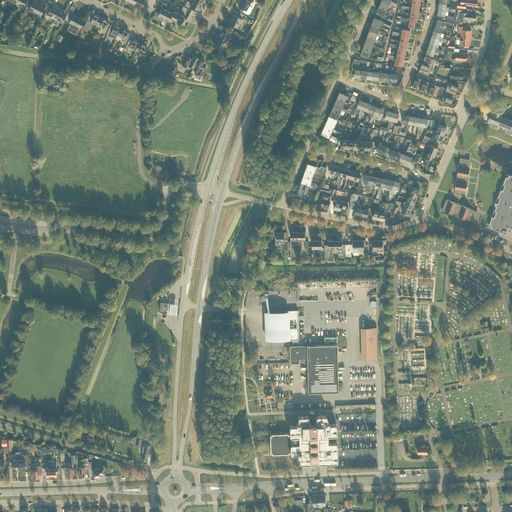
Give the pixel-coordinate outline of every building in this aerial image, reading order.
[(28,10),(34,13),(39,3),(33,0),(29,0),(28,3),(31,4),(28,10)] [(39,3),(34,13),(40,16),(45,7),(47,8),(51,1),(48,0),(45,6),(39,3)] [(199,10),(202,4),(193,0),(192,0),(191,3),(187,1),(186,3),(190,5),(199,10)] [(240,0),(238,6),(243,9),(247,10),(249,6),(251,2),(252,3),(253,0),(240,0)] [(458,2),(458,4),(457,8),(464,9),(464,8),(466,9),(466,5),(477,6),(477,1),(473,0),(460,0),(461,2),(458,2)] [(54,3),(51,1),(47,8),(50,10),(47,15),(49,16),(53,18),(54,16),(58,8),(52,5),(54,3)] [(387,10),(389,4),(382,1),(380,7),(387,10)] [(158,16),(163,19),(168,10),(165,8),(167,4),(164,3),(158,16)] [(172,7),(173,4),(171,3),(170,6),(168,10),(163,19),(168,22),(170,19),(173,12),(170,11),(172,7)] [(448,10),(448,11),(452,12),(452,9),(451,8),(452,7),(446,7),(447,4),(439,3),(439,8),(446,9),(448,10)] [(170,19),(175,22),(179,13),(176,11),(178,7),(176,6),(174,10),(173,12),(170,19)] [(249,6),(247,10),(243,9),(242,11),(248,15),(252,8),(249,6)] [(384,15),(387,10),(380,7),(377,12),(378,12),(377,15),(385,19),(386,16),(384,15)] [(53,18),(55,19),(53,23),(57,25),(59,21),(62,22),(68,10),(65,9),(64,11),(58,8),(54,16),(53,18)] [(464,9),(457,8),(457,10),(456,16),(458,16),(459,16),(459,11),(464,12),(464,9)] [(180,25),(185,16),(182,14),(184,10),(182,9),(179,13),(175,22),(180,25)] [(467,13),(461,12),(460,16),(460,18),(458,18),(458,23),(462,23),(462,21),(466,22),(466,20),(475,21),(476,14),(467,13)] [(233,14),(232,16),(229,23),(238,28),(242,19),(243,20),(245,16),(246,16),(240,13),(238,16),(238,17),(237,16),(233,14)] [(93,23),(97,25),(101,17),(99,16),(95,14),(94,16),(91,14),(89,17),(86,24),(83,28),(87,30),(89,29),(91,26),(92,24),(93,23)] [(70,23),(71,23),(69,26),(77,31),(79,27),(80,28),(84,20),(76,16),(73,15),(73,16),(70,23)] [(104,33),(108,27),(109,24),(106,22),(107,20),(101,17),(97,25),(101,27),(99,31),(104,33)] [(380,27),(381,23),(384,25),(390,27),(392,23),(386,20),(384,22),(382,21),(375,18),(372,24),(380,27)] [(446,27),(447,25),(444,25),(445,21),(438,19),(436,25),(446,28),(446,27)] [(115,24),(114,26),(111,25),(109,28),(106,34),(111,37),(113,33),(117,35),(121,28),(115,24)] [(386,33),(379,30),(380,27),(372,24),(370,30),(380,34),(384,35),(385,36),(386,33)] [(446,27),(446,28),(436,25),(434,31),(441,33),(442,30),(445,30),(445,29),(448,30),(449,28),(446,27)] [(461,37),(471,38),(471,31),(463,30),(464,27),(459,26),(458,32),(461,33),(461,37)] [(128,31),(121,28),(117,35),(121,38),(120,41),(125,44),(128,38),(130,34),(127,33),(128,31)] [(219,47),(220,44),(220,43),(224,45),(231,32),(224,28),(222,31),(220,31),(213,44),(219,47)] [(379,36),(380,34),(370,30),(368,36),(375,39),(377,35),(379,36)] [(432,36),(439,39),(442,39),(442,38),(442,37),(440,36),(441,33),(434,31),(432,36)] [(239,34),(235,39),(240,42),(243,37),(239,34)] [(373,45),(375,39),(368,36),(366,42),(373,45)] [(460,45),(470,46),(471,38),(461,37),(457,37),(456,39),(457,39),(461,40),(460,45)] [(133,39),(132,41),(129,40),(125,49),(129,52),(131,48),(135,50),(140,42),(133,39)] [(146,46),(140,42),(135,50),(139,52),(138,56),(143,59),(147,50),(145,49),(146,46)] [(371,51),(373,45),(366,42),(364,48),(371,51)] [(438,51),(438,49),(439,48),(436,47),(437,44),(430,42),(428,47),(438,51)] [(372,51),(371,51),(364,48),(361,54),(360,57),(366,58),(367,56),(369,57),(370,54),(371,54),(372,51)] [(453,59),(453,62),(459,63),(459,60),(467,61),(468,53),(456,52),(456,59),(453,59)] [(188,56),(183,66),(188,68),(189,66),(193,68),(194,68),(198,59),(199,60),(199,59),(193,55),(191,58),(188,56)] [(432,68),(435,59),(425,55),(422,63),(432,68)] [(198,71),(195,77),(199,79),(206,67),(202,65),(204,62),(199,60),(198,59),(194,68),(193,68),(192,69),(198,71)] [(432,68),(422,63),(418,72),(429,76),(432,68)] [(381,70),(381,67),(378,66),(378,70),(377,70),(377,72),(374,72),(374,69),(373,79),(379,80),(380,70),(381,70)] [(452,69),(451,78),(463,79),(463,73),(460,72),(460,70),(457,70),(452,69)] [(424,80),(416,77),(412,87),(420,90),(424,80)] [(433,84),(424,80),(420,90),(428,94),(433,84)] [(448,83),(445,91),(455,95),(459,87),(448,83)] [(428,94),(436,97),(441,87),(433,84),(428,94)] [(455,95),(445,91),(441,99),(452,104),(455,95)] [(350,96),(352,97),(353,95),(353,94),(349,92),(348,96),(340,92),(337,98),(345,102),(347,99),(348,99),(350,96)] [(343,108),(345,102),(337,98),(335,104),(343,108)] [(362,111),(363,109),(366,102),(360,100),(357,107),(361,108),(359,114),(360,114),(362,115),(363,112),(362,111)] [(366,102),(363,109),(369,111),(371,105),(366,102)] [(340,113),(342,110),(345,111),(350,114),(351,111),(347,110),(343,108),(335,104),(332,110),(340,113)] [(373,116),(374,114),(377,107),(371,105),(369,111),(368,113),(371,114),(371,115),(372,116),(372,115),(373,116)] [(372,116),(370,119),(373,120),(374,118),(374,117),(375,117),(376,114),(380,116),(378,119),(381,120),(384,114),(381,113),(382,109),(377,107),(374,114),(373,116),(372,115),(372,116)] [(511,118),(511,120),(499,115),(499,112),(489,108),(486,114),(490,116),(488,120),(492,122),(490,125),(497,128),(499,124),(507,128),(506,131),(511,133),(511,118)] [(332,110),(330,116),(337,119),(340,113),(332,110)] [(399,114),(393,112),(390,122),(392,122),(393,123),(393,120),(397,121),(399,114)] [(337,119),(330,116),(327,122),(335,125),(337,119)] [(421,135),(423,126),(427,127),(430,120),(421,118),(420,128),(418,128),(418,131),(420,132),(420,135),(421,135)] [(444,135),(447,128),(438,124),(438,125),(434,123),(435,121),(432,120),(430,124),(437,127),(436,132),(444,135)] [(340,135),(342,133),(333,129),(335,125),(327,122),(324,127),(332,131),(340,135)] [(332,131),(324,127),(322,134),(330,137),(332,131)] [(441,141),(444,135),(436,132),(432,130),(431,132),(435,134),(433,137),(441,141)] [(362,136),(360,135),(359,135),(358,138),(357,138),(357,141),(354,141),(354,148),(359,149),(360,141),(360,139),(361,139),(362,136)] [(390,148),(387,147),(388,144),(387,143),(387,144),(385,144),(384,146),(382,153),(387,155),(391,146),(390,148)] [(376,151),(382,153),(384,146),(379,144),(376,151)] [(398,148),(399,146),(396,145),(395,144),(394,148),(391,146),(387,155),(393,157),(395,151),(396,148),(397,149),(398,148)] [(426,150),(428,151),(435,154),(438,148),(431,145),(430,147),(428,146),(426,150)] [(399,148),(398,148),(397,149),(396,148),(395,151),(393,157),(398,160),(401,153),(398,152),(399,148)] [(406,152),(407,153),(404,162),(409,164),(412,157),(409,156),(411,150),(410,150),(407,149),(407,151),(406,151),(406,152)] [(398,160),(404,162),(407,153),(406,152),(406,151),(405,151),(404,154),(401,153),(398,160)] [(433,160),(435,154),(428,151),(427,154),(425,153),(422,151),(420,154),(417,153),(424,156),(433,160)] [(433,160),(424,156),(417,153),(415,159),(413,162),(417,163),(417,162),(421,163),(422,160),(424,161),(423,163),(430,166),(433,160)] [(326,168),(321,166),(320,168),(308,163),(306,170),(314,173),(315,173),(319,174),(322,176),(326,168)] [(458,171),(469,173),(470,165),(459,163),(458,171)] [(335,173),(337,167),(331,165),(329,172),(329,173),(330,173),(331,175),(331,177),(334,178),(335,173)] [(343,168),(341,175),(340,178),(338,184),(341,184),(343,176),(347,177),(349,170),(343,168)] [(321,178),(322,176),(319,174),(315,173),(314,173),(306,170),(304,176),(312,179),(313,175),(321,178)] [(457,178),(468,180),(469,173),(458,171),(457,178)] [(492,216),(490,224),(492,225),(491,227),(500,231),(501,233),(502,232),(506,233),(507,230),(508,231),(511,229),(511,228),(511,171),(511,175),(509,174),(508,177),(506,176),(503,184),(505,184),(503,190),(501,189),(498,197),(500,197),(497,204),(496,203),(495,205),(497,206),(495,211),(496,211),(494,217),(492,216)] [(353,187),(353,186),(355,179),(358,180),(360,173),(355,172),(350,186),(353,187)] [(313,186),(317,188),(318,185),(311,182),(312,179),(304,176),(302,182),(310,185),(313,186)] [(324,184),(326,179),(323,177),(319,186),(323,187),(329,188),(329,187),(328,185),(324,184)] [(455,185),(466,187),(468,180),(457,178),(455,185)] [(309,187),(313,189),(313,188),(316,190),(317,188),(313,186),(310,185),(302,182),(300,188),(308,191),(309,187)] [(454,192),(465,194),(466,187),(455,185),(454,192)] [(405,190),(404,192),(407,194),(408,193),(417,196),(420,190),(412,187),(410,193),(408,192),(408,191),(405,190)] [(308,198),(311,200),(313,197),(309,195),(307,194),(308,191),(300,188),(298,194),(299,195),(298,198),(304,200),(308,201),(308,198)] [(408,197),(407,199),(414,202),(417,196),(408,193),(407,194),(406,196),(408,197)] [(355,213),(361,215),(363,208),(364,202),(362,202),(361,205),(360,205),(357,200),(358,195),(354,194),(352,202),(350,209),(353,210),(356,211),(355,213)] [(322,196),(322,199),(323,199),(321,205),(329,207),(330,201),(329,200),(330,197),(322,196)] [(340,199),(340,202),(336,201),(334,209),(340,210),(342,200),(344,200),(345,197),(342,197),(341,200),(340,199)] [(407,199),(404,205),(412,209),(414,202),(407,199)] [(442,210),(449,212),(453,202),(446,199),(442,210)] [(400,201),(399,204),(396,203),(395,205),(394,205),(392,211),(396,213),(399,207),(400,204),(402,205),(403,203),(400,201)] [(367,216),(368,214),(371,214),(372,209),(369,208),(369,210),(366,209),(367,206),(366,205),(366,203),(364,202),(363,208),(361,215),(367,216)] [(453,202),(449,212),(456,215),(460,205),(453,202)] [(409,214),(412,209),(404,205),(402,211),(409,214)] [(456,215),(462,218),(467,207),(460,205),(456,215)] [(374,211),(373,217),(379,219),(382,207),(381,207),(379,206),(378,207),(379,208),(378,209),(377,212),(374,211)] [(467,207),(462,218),(469,220),(473,210),(467,207)] [(288,250),(288,236),(284,236),(284,232),(277,232),(277,243),(282,243),(282,250),(288,250)] [(344,258),(344,262),(346,262),(346,258),(346,256),(346,244),(343,244),(343,243),(342,243),(342,239),(337,239),(337,240),(335,240),(335,253),(338,253),(338,248),(343,248),(343,256),(344,256),(344,258)] [(372,249),(372,252),(374,252),(374,251),(377,251),(383,251),(383,244),(386,244),(386,239),(382,239),(382,240),(376,240),(376,244),(373,244),(373,249),(372,249)] [(308,246),(308,249),(308,253),(313,253),(313,248),(322,248),(322,240),(313,240),(313,246),(308,246)] [(328,245),(325,245),(325,256),(328,256),(328,251),(332,251),(332,253),(335,253),(335,240),(328,240),(328,245)] [(351,251),(359,251),(359,240),(352,240),(352,244),(346,244),(346,256),(351,256),(351,251)] [(365,244),(365,240),(359,240),(359,251),(364,251),(364,250),(368,250),(368,244),(365,244)] [(172,304),(170,304),(169,312),(171,312),(174,312),(176,313),(177,304),(175,304),(172,304)] [(282,338),(282,340),(299,340),(298,310),(287,310),(287,311),(287,312),(265,313),(266,338),(282,338)] [(377,327),(361,327),(362,360),(377,359),(377,327)] [(307,359),(308,393),(338,392),(337,345),(290,346),(290,363),(299,363),(299,359),(307,359)] [(264,392),(265,399),(269,398),(274,397),(273,390),(264,392)] [(289,434),(271,435),(272,452),(290,451),(290,453),(292,453),(292,455),(297,454),(297,456),(299,456),(299,461),(301,461),(301,463),(309,463),(309,461),(310,461),(310,457),(310,458),(311,458),(311,459),(312,459),(313,459),(313,458),(313,457),(317,457),(317,461),(319,461),(319,463),(327,462),(327,461),(328,460),(328,462),(336,462),(336,460),(337,460),(337,452),(335,453),(335,451),(337,451),(337,449),(337,444),(335,444),(335,442),(328,442),(328,435),(335,435),(335,433),(337,433),(337,432),(336,431),(336,425),(334,426),(334,424),(329,424),(329,422),(327,422),(327,417),(325,417),(325,415),(321,415),(317,415),(318,417),(316,417),(316,424),(315,424),(310,425),(309,425),(309,417),(307,418),(307,416),(299,416),(300,418),(298,418),(298,423),(296,423),(296,425),(294,425),(291,425),(291,427),(289,427),(289,433),(289,434)] [(141,456),(147,458),(149,450),(150,445),(143,444),(141,452),(142,452),(141,456)] [(21,455),(21,451),(18,451),(19,467),(25,467),(25,466),(28,465),(28,455),(21,455)] [(88,468),(88,462),(88,458),(84,458),(84,464),(84,465),(81,465),(81,467),(78,467),(78,474),(79,477),(81,476),(85,476),(85,474),(85,471),(88,471),(88,468)] [(38,477),(38,470),(41,470),(41,468),(41,463),(38,463),(35,463),(35,466),(33,467),(32,468),(33,478),(38,477)] [(64,473),(66,473),(67,477),(69,477),(69,476),(73,476),(73,465),(69,465),(69,467),(63,467),(64,473)] [(93,469),(93,473),(93,475),(101,475),(101,474),(103,474),(103,473),(103,471),(103,467),(97,467),(97,468),(93,468),(93,469)] [(355,505),(359,505),(358,493),(348,493),(348,498),(352,498),(352,503),(355,503),(355,505)] [(314,504),(319,504),(318,494),(312,495),(312,496),(309,496),(309,504),(309,502),(305,503),(305,510),(309,510),(309,508),(312,508),(314,506),(314,504)] [(351,506),(351,503),(347,503),(347,500),(343,500),(344,507),(347,506),(348,509),(352,508),(351,506)]
